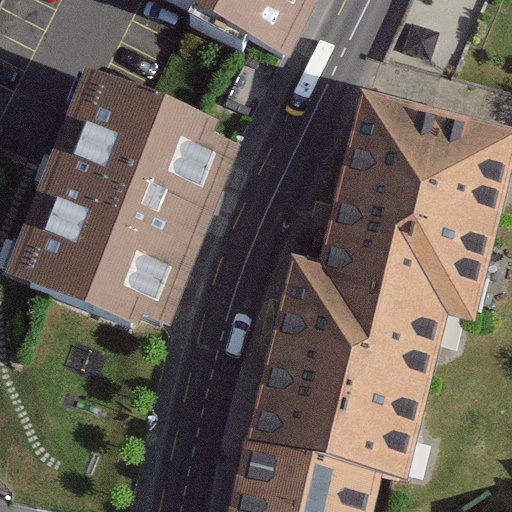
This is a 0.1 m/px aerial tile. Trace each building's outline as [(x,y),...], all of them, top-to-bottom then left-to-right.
[(157,0),(285,66),(319,0),(157,0)] [(211,130),(92,83),(12,285),(135,333),(141,318),(169,329),(238,153),(206,141),(211,130)] [(511,142),(355,104),(322,273),(443,294),(511,307),(511,142)] [(443,294),(322,273),(289,268),(251,446),(381,476),(391,478),(410,483),(443,294)] [(511,511),(511,307),(443,294),(410,483),(391,478),(383,511),(511,511)] [(372,511),(381,476),(251,446),(234,511),(372,511)]
